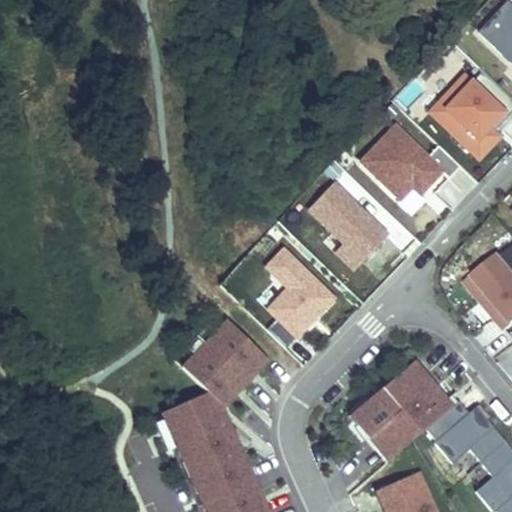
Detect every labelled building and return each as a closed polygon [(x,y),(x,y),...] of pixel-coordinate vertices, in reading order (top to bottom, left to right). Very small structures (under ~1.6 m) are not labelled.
[(511,8),(505,2),(475,32),(509,64),(511,62),(511,8)] [(493,130),(511,110),(511,101),(480,71),(470,82),(462,75),(426,113),(476,160),(499,136),(496,134),(493,130)] [(511,116),(511,110),(493,130),(496,134),(511,116)] [(458,166),(437,145),(426,157),(394,125),(358,162),(379,182),(398,200),(411,186),(415,182),(423,189),(440,171),(447,178),(458,166)] [(411,186),(398,200),(379,182),(376,185),(406,214),(422,197),(411,186)] [(342,245),(359,262),(385,235),(332,184),(307,211),(342,245)] [(351,271),(359,262),(342,245),(333,254),(351,271)] [(332,299),(285,253),(267,272),(287,291),(268,311),(276,318),(264,330),(284,349),(332,299)] [(462,282),(503,330),(511,322),(511,275),(495,255),(462,282)] [(266,360),(225,320),(179,368),(206,393),(167,411),(173,425),(166,429),(181,463),(190,459),(196,471),(187,475),(194,492),(203,487),(209,500),(200,504),(202,511),(266,511),(219,408),(266,360)] [(385,462),(452,405),(447,398),(414,360),(361,405),(369,414),(355,426),(385,462)] [(447,398),(452,405),(456,402),(450,395),(447,398)] [(511,511),(511,452),(474,407),(466,414),(456,402),(423,430),(433,442),(431,443),(450,465),(467,450),(490,478),(473,492),(489,511),(511,511)] [(166,429),(173,425),(167,411),(159,414),(162,421),(153,425),(165,452),(170,450),(197,511),(202,511),(200,504),(209,500),(203,487),(194,492),(187,475),(196,471),(190,459),(181,463),(166,429)] [(375,492),(383,511),(433,511),(416,473),(375,492)]
